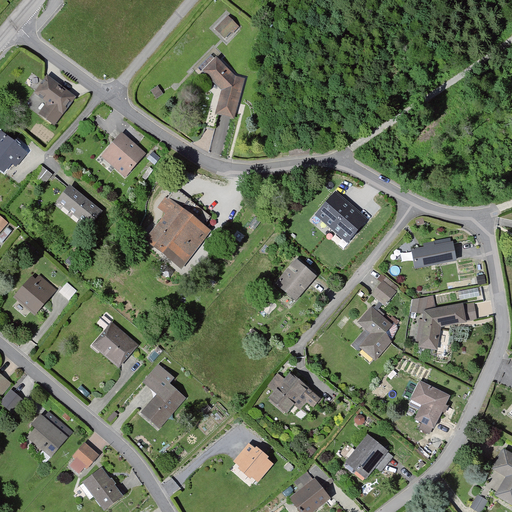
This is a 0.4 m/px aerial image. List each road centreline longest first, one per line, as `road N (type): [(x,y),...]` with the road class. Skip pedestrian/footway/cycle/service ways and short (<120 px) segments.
road 1 (residential): [(479,222),(414,206),(360,172),(330,164),(239,173),(200,161),(14,23)]
road 2 (residential): [(388,511),(436,471),(499,352),(504,326),(479,222)]
road 3 (residential): [(0,343),(134,458),(169,511)]
road 4 (track): [(330,164),(511,41)]
